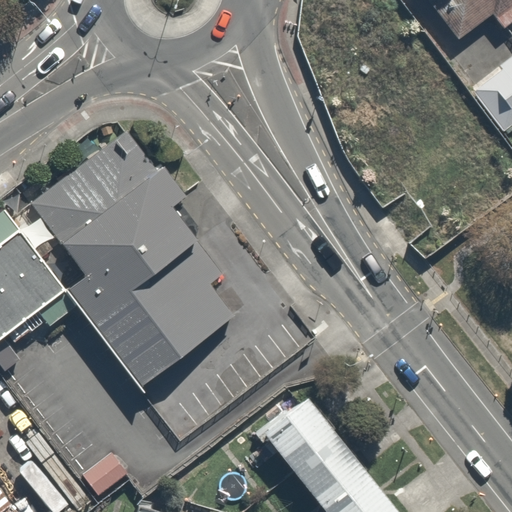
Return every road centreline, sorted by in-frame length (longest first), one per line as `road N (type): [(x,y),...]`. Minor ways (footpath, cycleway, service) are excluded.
road 1 (secondary): [(360,281),(286,216),(158,58)]
road 2 (secondary): [(239,12),(360,281)]
road 3 (secondary): [(360,281),(511,476)]
road 4 (secondary): [(145,54),(0,135)]
road 5 (secondary): [(0,89),(101,0)]
